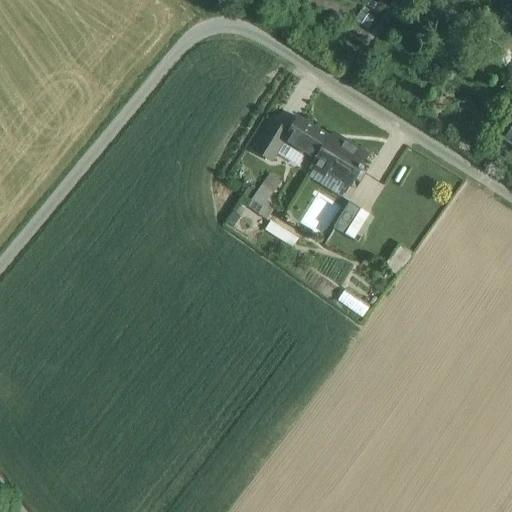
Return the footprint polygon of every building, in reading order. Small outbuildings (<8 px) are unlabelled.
[(329,139),(297,119),(290,131),(283,142),(284,142),(305,155),(315,161),(329,139)] [(274,121),(255,152),(271,162),(276,153),(284,142),(283,142),(290,131),(274,121)] [(344,142),(341,147),(329,140),(330,139),(329,139),(315,161),(311,167),(325,176),(328,171),(349,184),(352,186),(361,171),(362,172),(364,169),(361,168),(368,157),(344,142)] [(284,142),(276,153),(297,166),(305,155),(284,142)] [(328,171),(325,176),(321,184),(341,196),(349,184),(328,171)] [(281,184),(270,175),(248,207),(259,215),(281,184)] [(349,202),(333,227),(336,229),(345,235),(361,209),(349,202)] [(345,235),(353,240),(369,214),(361,209),(345,235)] [(266,231),(292,248),(298,240),(271,223),(266,231)] [(345,235),(336,229),(328,242),(353,258),(361,245),(353,240),(345,235)] [(397,276),(412,254),(400,246),(385,268),(397,276)] [(362,318),(370,307),(346,291),(339,302),(362,318)]
